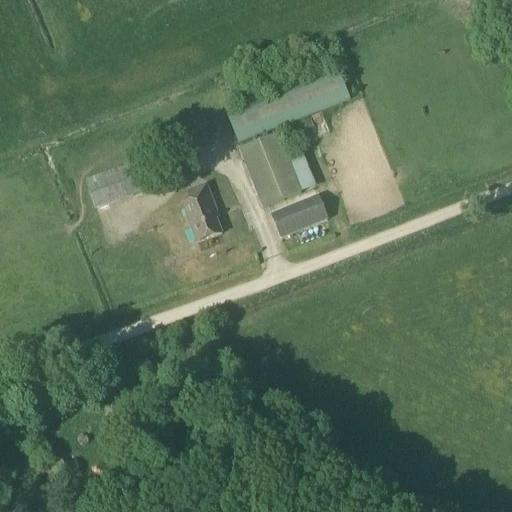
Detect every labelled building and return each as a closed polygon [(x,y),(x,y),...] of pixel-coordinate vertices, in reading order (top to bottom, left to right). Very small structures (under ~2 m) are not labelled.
[(226,116),(239,145),(359,97),(349,69),(226,116)] [(239,152),(262,210),(300,195),(277,136),(239,152)] [(84,182),(94,211),(135,197),(125,167),(84,182)] [(182,207),(196,244),(221,235),(207,199),(209,198),(205,186),(186,193),(190,204),(182,207)] [(271,218),(278,236),(323,218),(316,200),(271,218)]
